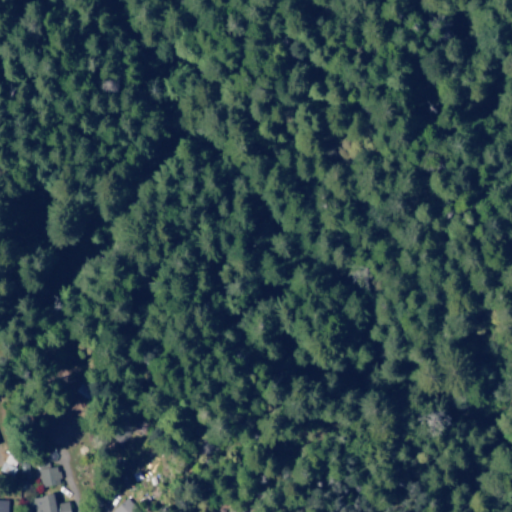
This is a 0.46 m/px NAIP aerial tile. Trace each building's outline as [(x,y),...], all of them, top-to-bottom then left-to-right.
[(1,471),(12,476),(20,458),(8,453),(1,471)] [(60,483),(58,467),(40,469),(42,485),(60,483)] [(72,511),(70,501),(59,503),(57,494),(34,498),(36,511),(72,511)] [(113,510),(114,511),(140,511),(131,498),(113,510)] [(8,511),(9,500),(0,499),(0,511),(8,511)]
